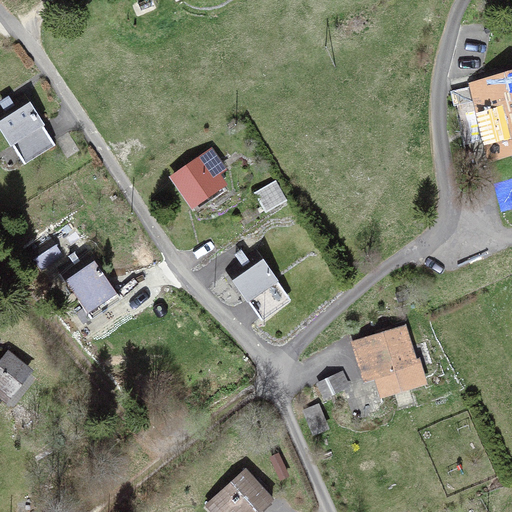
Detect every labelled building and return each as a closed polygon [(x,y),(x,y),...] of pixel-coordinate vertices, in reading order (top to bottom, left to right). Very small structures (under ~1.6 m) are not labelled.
[(511,150),(511,72),(472,83),(489,157),(511,150)] [(41,124),(21,93),(0,106),(0,127),(10,143),(41,124)] [(216,174),(223,170),(211,152),(174,178),(192,205),(223,184),(216,174)] [(63,256),(49,234),(27,249),(41,271),(63,256)] [(119,298),(86,249),(57,269),(84,308),(76,313),(83,323),(119,298)] [(225,270),(247,302),(277,281),(255,249),(245,256),(241,251),(235,255),(239,260),(225,270)] [(418,381),(402,330),(390,334),(388,328),(375,332),(377,338),(354,345),(364,378),(378,373),(384,392),(418,381)] [(0,384),(9,392),(27,370),(0,349),(0,384)] [(326,429),(316,405),(304,411),(313,434),(326,429)] [(258,511),(272,500),(245,470),(206,504),(213,511),(258,511)]
